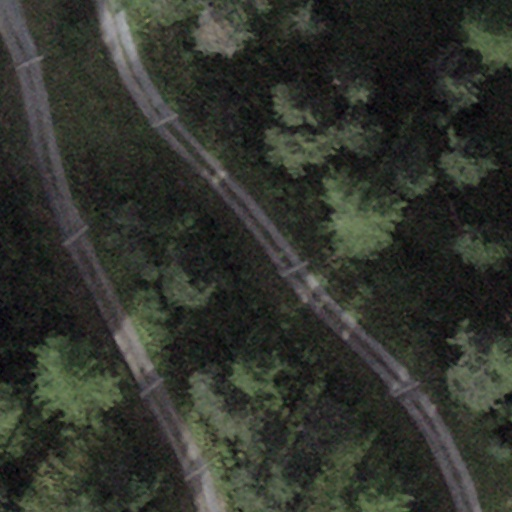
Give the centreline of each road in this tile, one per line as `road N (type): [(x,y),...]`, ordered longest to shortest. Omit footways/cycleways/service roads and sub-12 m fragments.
road 1 (track): [(107,0),(147,101),(405,385),(453,462),(469,511)]
road 2 (track): [(209,511),(73,221),(10,0)]
